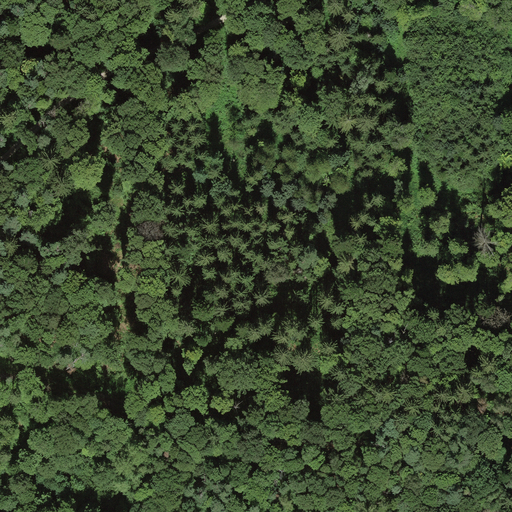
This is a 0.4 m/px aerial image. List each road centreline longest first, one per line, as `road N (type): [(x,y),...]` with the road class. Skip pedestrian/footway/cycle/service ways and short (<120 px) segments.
road 1 (track): [(0,364),(258,427),(511,430)]
road 2 (track): [(0,165),(78,89),(240,0)]
